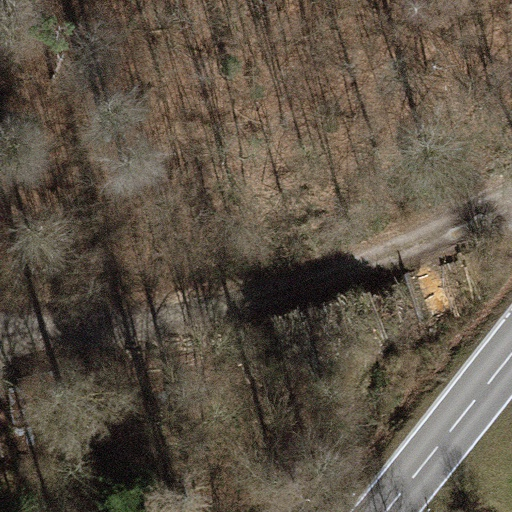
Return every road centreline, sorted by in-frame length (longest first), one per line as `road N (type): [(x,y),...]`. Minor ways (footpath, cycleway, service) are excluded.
road 1 (track): [(511,205),(347,273),(41,343),(0,340)]
road 2 (unclassified): [(511,347),(381,511)]
